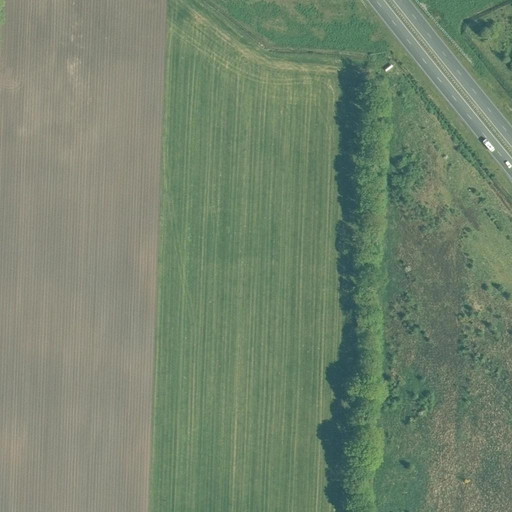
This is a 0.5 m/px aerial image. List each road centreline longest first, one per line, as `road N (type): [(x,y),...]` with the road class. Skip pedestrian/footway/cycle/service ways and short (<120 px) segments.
road 1 (trunk): [(375,0),(511,167)]
road 2 (trunk): [(511,136),(400,0)]
